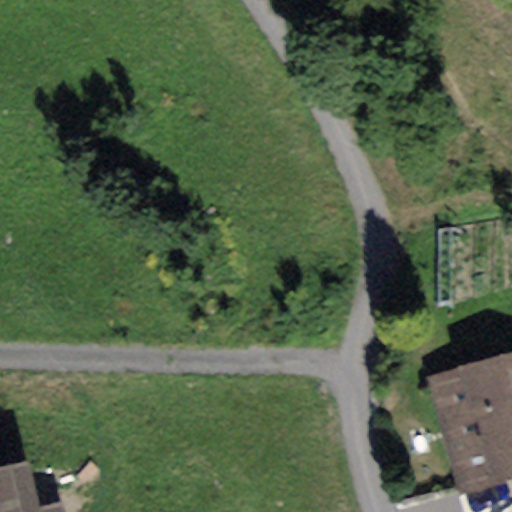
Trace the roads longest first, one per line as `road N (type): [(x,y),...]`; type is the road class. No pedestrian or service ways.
road 1 (unclassified): [(266,0),(377,216),(377,311),(344,369)]
road 2 (residential): [(0,360),(344,369)]
road 3 (unclassified): [(344,369),(371,511)]
